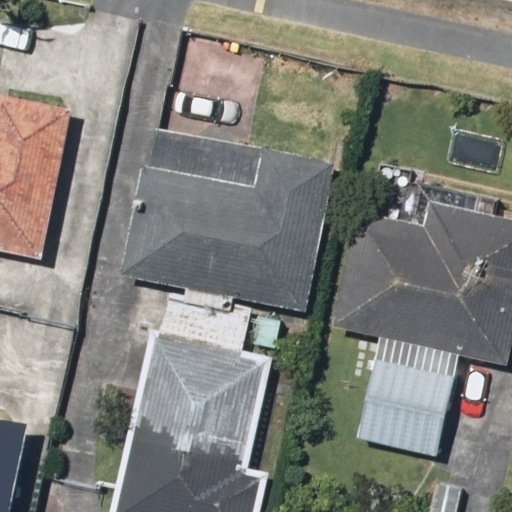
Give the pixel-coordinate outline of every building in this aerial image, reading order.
[(0,93),(0,250),(48,259),(75,106),(0,93)] [(339,169),(149,128),(117,279),(307,319),(339,169)] [(506,366),(511,339),(511,223),(427,205),(421,227),(357,213),(332,322),(383,333),(360,433),(436,450),(457,356),(506,366)] [(163,338),(155,336),(117,511),(262,511),(271,472),(244,466),(268,354),(238,348),(243,325),(169,309),(163,338)] [(80,336),(0,318),(0,511),(11,511),(27,445),(54,451),(80,336)]
